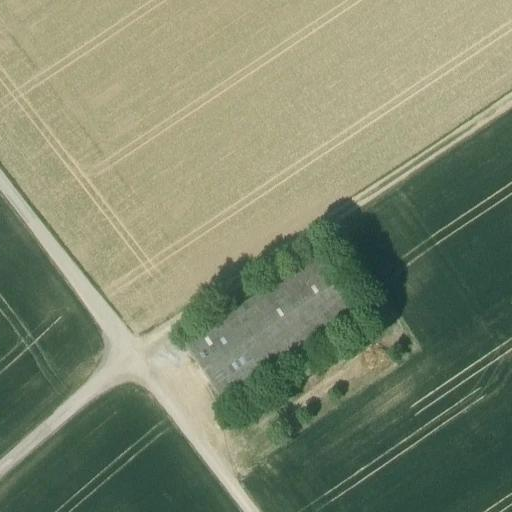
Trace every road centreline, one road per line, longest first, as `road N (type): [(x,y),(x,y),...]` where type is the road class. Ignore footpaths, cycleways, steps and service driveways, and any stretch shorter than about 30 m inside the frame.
road 1 (track): [(132,352),(511,100)]
road 2 (track): [(0,178),(255,511)]
road 3 (track): [(132,352),(0,469)]
